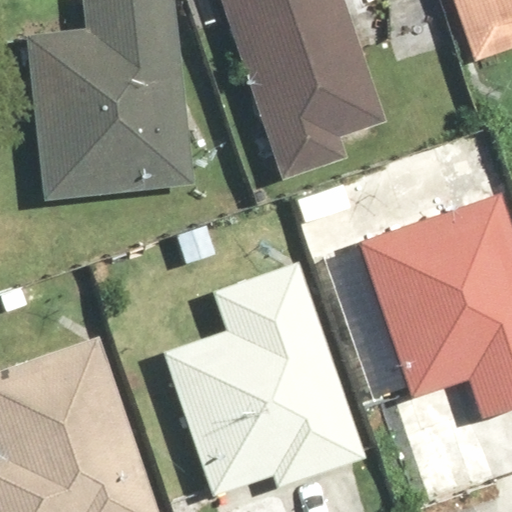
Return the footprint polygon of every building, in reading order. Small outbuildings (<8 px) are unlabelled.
[(179,190),(159,0),(68,0),(73,36),(22,42),(39,205),(179,190)] [(209,0),(270,187),(330,167),(322,141),(367,126),(325,0),(209,0)] [(511,0),(438,0),(459,61),(511,42),(511,0)] [(285,197),(295,230),(359,209),(349,176),(285,197)] [(511,400),(511,256),(488,188),(342,238),(398,399),(454,380),(467,416),(511,400)] [(212,220),(160,239),(172,271),(223,253),(212,220)] [(354,463),(285,266),(196,297),(211,339),(149,361),(198,501),(260,479),(265,494),(354,463)] [(149,511),(82,331),(0,361),(0,511),(149,511)]
